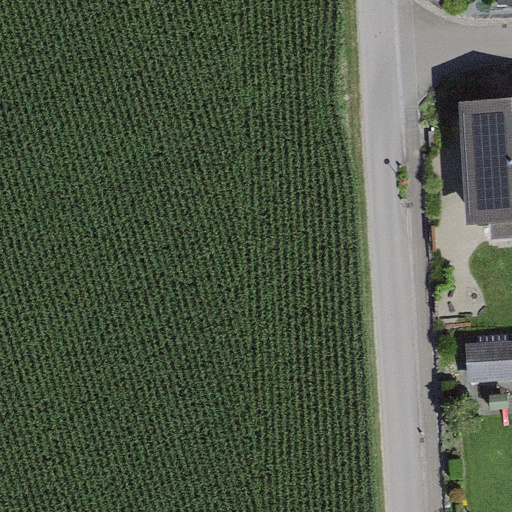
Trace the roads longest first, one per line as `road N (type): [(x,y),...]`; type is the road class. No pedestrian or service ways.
road 1 (residential): [(380,52),(407,511)]
road 2 (residential): [(511,44),(380,52)]
